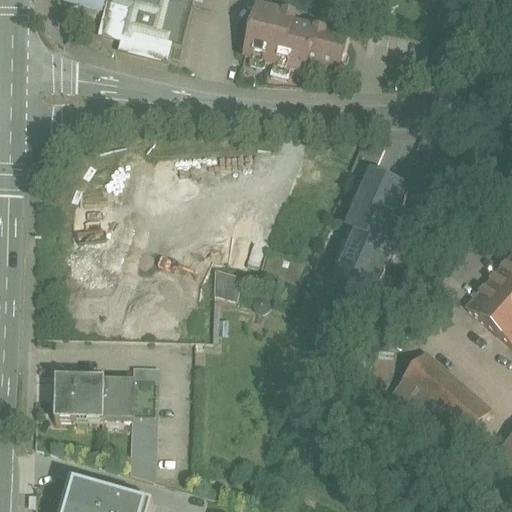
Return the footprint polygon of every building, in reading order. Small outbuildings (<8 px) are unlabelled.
[(73,0),(71,8),(88,12),(87,14),(96,19),(97,15),(101,16),(105,0),(73,0)] [(113,0),(114,0),(105,37),(132,44),(129,54),(166,63),(173,38),(181,40),(189,8),(163,2),(163,0),(113,0)] [(297,20),(285,17),(285,18),(259,11),(246,62),(272,69),(274,69),(307,77),(309,70),(341,78),(351,43),(328,37),(328,36),(317,33),(316,34),(295,29),(297,20)] [(410,197),(373,181),(369,189),(362,186),(350,212),(361,217),(337,271),(343,274),(338,287),(376,303),(405,236),(395,231),(410,197)] [(311,268),(269,256),(261,284),(299,295),(311,268)] [(511,262),(468,313),(511,350),(511,262)] [(441,288),(423,277),(417,286),(435,297),(441,288)] [(218,279),(218,303),(246,304),(246,279),(218,279)] [(435,297),(417,286),(411,296),(429,307),(435,297)] [(490,415),(427,360),(389,404),(453,460),(490,415)] [(159,374),(136,373),(135,388),(134,421),(132,481),(155,487),(159,374)] [(107,386),(58,385),(58,398),(54,398),(53,408),(57,408),(57,428),(106,429),(106,420),(107,388),(107,386)] [(135,388),(107,388),(106,420),(134,421),(135,388)] [(511,442),(495,463),(511,477),(511,442)] [(148,511),(76,490),(69,511),(148,511)]
